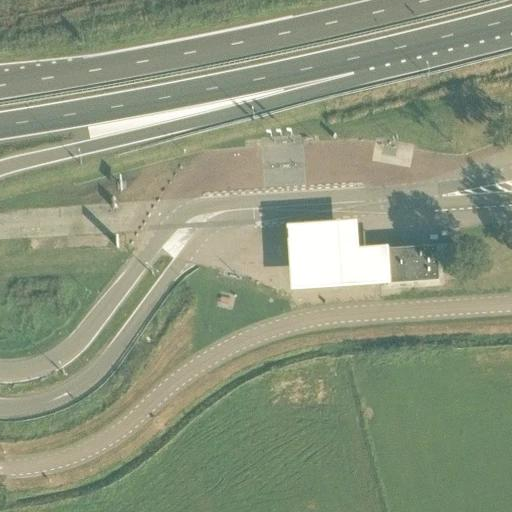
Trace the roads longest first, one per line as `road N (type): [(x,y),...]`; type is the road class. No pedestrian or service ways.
road 1 (unclassified): [(8,471),(73,458),(108,440),(210,358),(272,331),(337,316),(511,304)]
road 2 (trunk): [(431,0),(0,86)]
road 3 (trunk): [(0,169),(352,59)]
road 4 (trunk): [(0,127),(352,59)]
road 5 (tertiary): [(0,412),(56,402),(99,375),(182,261),(237,212)]
road 6 (tertiary): [(237,212),(191,212),(56,363),(0,372)]
road 7 (tertiary): [(237,212),(494,190)]
road 8 (trunk): [(352,59),(511,20)]
